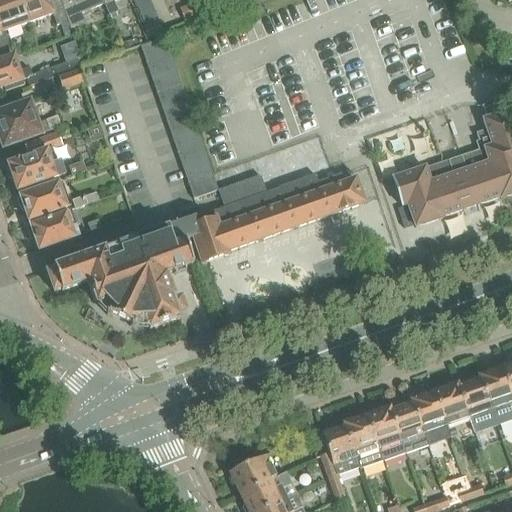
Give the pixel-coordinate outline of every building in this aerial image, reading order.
[(5,33),(29,24),(20,0),(0,0),(0,30),(1,32),(4,31),(5,33)] [(73,35),(71,30),(60,0),(57,0),(49,3),(48,0),(20,0),(29,24),(53,15),(57,27),(61,25),(66,38),(73,35)] [(60,0),(71,30),(86,24),(82,14),(105,4),(103,0),(60,0)] [(103,0),(105,4),(110,16),(119,12),(113,0),(103,0)] [(197,1),(180,8),(186,23),(203,16),(197,1)] [(157,8),(142,13),(147,25),(161,20),(157,8)] [(157,22),(144,27),(149,39),(161,33),(157,22)] [(25,37),(30,50),(30,51),(38,48),(33,35),(25,37)] [(0,38),(0,44),(0,45),(3,52),(11,49),(6,37),(3,38),(1,38),(0,38)] [(136,40),(123,44),(126,51),(139,47),(136,40)] [(141,48),(146,63),(171,55),(166,40),(141,48)] [(0,45),(0,89),(5,88),(6,92),(25,86),(23,82),(27,80),(30,87),(81,69),(80,68),(78,60),(32,76),(29,69),(20,72),(14,57),(5,60),(3,52),(0,45)] [(146,63),(152,79),(176,70),(171,55),(146,63)] [(88,56),(78,60),(80,68),(81,67),(91,64),(88,56)] [(58,77),(63,90),(85,83),(81,70),(58,77)] [(181,85),(176,70),(152,79),(157,94),(181,85)] [(157,94),(162,109),(187,100),(181,85),(157,94)] [(426,169),(392,180),(401,207),(408,205),(416,228),(443,219),(443,218),(500,198),(501,200),(511,195),(511,120),(509,112),(507,112),(500,96),(502,94),(482,107),(483,107),(484,107),(487,119),(483,120),(486,131),(477,135),(479,142),(476,143),(479,151),(426,169)] [(162,109),(168,124),(192,116),(187,100),(162,109)] [(61,128),(57,118),(38,125),(30,104),(0,114),(0,139),(3,148),(61,128)] [(45,107),(47,118),(62,115),(60,104),(45,107)] [(196,129),(192,116),(168,124),(173,139),(197,131),(196,129)] [(173,139),(178,155),(203,146),(197,131),(173,139)] [(10,167),(6,170),(10,179),(14,179),(18,192),(64,175),(60,165),(61,163),(56,148),(61,146),(57,134),(25,145),(30,157),(9,165),(10,167)] [(178,155),(183,170),(208,161),(203,146),(178,155)] [(213,176),(208,161),(183,170),(189,185),(213,176)] [(84,162),(70,167),(73,176),(87,171),(84,162)] [(315,176),(279,188),(279,189),(267,193),(261,177),(219,192),(224,209),(167,228),(173,246),(185,242),(186,242),(194,239),(203,265),(229,256),(228,252),(364,204),(356,181),(348,183),(347,181),(343,182),(341,175),(318,183),(315,176)] [(194,200),(219,192),(213,176),(189,185),(194,200)] [(59,184),(21,197),(21,199),(19,200),(20,207),(24,212),(25,211),(29,222),(71,207),(68,197),(64,199),(59,184)] [(95,194),(86,197),(88,205),(98,201),(95,194)] [(86,197),(73,202),(76,209),(88,205),(86,197)] [(407,207),(398,210),(405,229),(414,226),(407,207)] [(40,251),(80,236),(77,227),(80,226),(74,210),(30,226),(31,228),(29,231),(32,240),(36,240),(40,251)] [(88,224),(91,232),(91,233),(101,229),(98,221),(88,224)] [(63,292),(69,290),(90,283),(98,305),(103,303),(105,309),(111,311),(108,316),(136,329),(138,325),(143,327),(144,327),(149,325),(150,330),(180,319),(178,314),(186,312),(181,298),(174,301),(172,297),(174,297),(166,274),(193,265),(186,242),(185,242),(173,246),(167,228),(121,244),(95,253),(53,268),(54,269),(46,272),(54,293),(63,291),(63,292)] [(511,403),(511,390),(504,368),(493,372),(489,370),(483,372),(481,376),(493,410),(511,403)] [(471,418),(493,410),(481,376),(465,382),(466,385),(460,387),(471,418)] [(448,426),(471,418),(460,387),(458,388),(457,385),(448,388),(443,386),(438,388),(436,392),(435,392),(448,426)] [(433,431),(448,426),(435,392),(432,393),(428,391),(423,393),(421,397),(414,400),(429,443),(437,441),(433,431)] [(390,408),(406,454),(427,446),(427,444),(429,443),(414,400),(412,401),(413,404),(405,407),(404,404),(390,408)] [(369,416),(384,461),(406,454),(390,408),(388,409),(384,407),(378,409),(376,413),(369,416)] [(361,468),(362,469),(384,461),(369,416),(358,419),(354,417),(348,420),(346,424),(361,468)] [(346,424),(337,427),(335,431),(322,436),(329,454),(333,466),(337,476),(361,468),(346,424)] [(325,469),(333,466),(329,454),(321,456),(325,469)] [(277,480),(266,456),(246,466),(242,465),(236,468),(234,471),(230,473),(241,497),(277,480)] [(325,469),(330,481),(338,478),(337,476),(333,466),(325,469)] [(511,485),(511,474),(502,478),(506,488),(511,485)] [(481,475),(460,481),(462,490),(484,484),(481,475)] [(285,476),(277,480),(241,497),(245,505),(244,508),(245,511),(265,511),(288,501),(282,490),(290,486),(285,476)] [(330,481),(333,491),(342,489),(338,478),(330,481)] [(483,495),(480,486),(469,490),(472,500),(483,495)] [(419,505),(451,495),(448,487),(416,497),(419,505)] [(342,489),(333,491),(337,502),(345,499),(342,489)] [(469,490),(457,495),(460,504),(472,500),(469,490)] [(423,506),(425,511),(436,511),(449,507),(446,498),(423,506)] [(292,511),(288,501),(265,511),(304,511),(302,508),(294,511),(292,511)]
